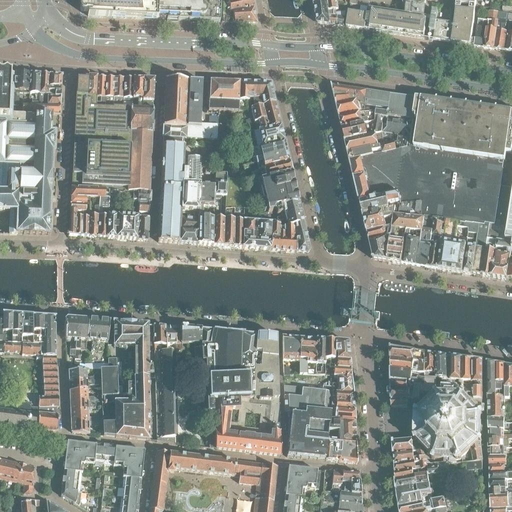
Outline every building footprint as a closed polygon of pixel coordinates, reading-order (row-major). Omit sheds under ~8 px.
[(157,18),(157,13),(167,13),(167,21),(220,23),(220,3),(201,2),(200,0),(79,0),(80,0),(81,1),(81,0),(84,0),(84,6),(82,6),(80,7),(80,9),(79,9),(79,10),(80,12),(82,13),(83,13),(88,14),(87,17),(156,21),(157,18)] [(253,6),(251,0),(246,0),(230,3),(222,4),(222,11),(231,11),(232,10),(253,6)] [(426,1),(425,0),(406,0),(406,5),(405,15),(405,19),(372,14),(372,17),(349,13),(346,29),(365,32),(365,29),(424,37),(425,33),(426,22),(424,21),(425,7),(426,1)] [(346,7),(345,1),(315,7),(318,25),(331,27),(332,19),(336,19),(336,16),(336,15),(336,13),(338,12),(338,9),(346,7)] [(229,18),(222,18),(222,23),(257,25),(253,6),(232,10),(231,11),(222,11),(222,13),(226,14),(230,13),(231,19),(233,18),(233,19),(234,21),(232,21),(232,20),(229,21),(229,18)] [(471,41),(474,19),(475,13),(457,12),(457,13),(456,17),(453,16),(453,12),(453,11),(452,10),(451,9),(450,9),(450,8),(449,8),(448,8),(447,8),(446,8),(445,8),(444,8),(443,8),(443,9),(442,9),(441,10),(440,10),(440,11),(439,12),(439,13),(439,14),(438,14),(432,13),(429,34),(430,34),(430,38),(429,41),(430,41),(434,42),(460,46),(470,47),(471,41)] [(493,51),(497,25),(498,20),(497,19),(498,13),(490,12),(488,21),(487,29),(484,49),(493,51)] [(509,21),(510,15),(498,13),(497,19),(498,20),(509,21)] [(338,20),(337,28),(344,29),(346,14),(341,15),(340,20),(338,20)] [(332,19),(331,27),(337,28),(338,20),(340,20),(341,15),(336,16),(336,19),(332,19)] [(484,49),(487,29),(483,28),(484,21),(478,20),(474,48),(484,49)] [(498,20),(497,25),(493,51),(494,51),(504,52),(509,21),(498,20)] [(0,122),(11,123),(13,106),(14,94),(15,74),(0,73),(0,122)] [(14,94),(13,106),(18,106),(19,97),(16,97),(16,95),(22,95),(30,95),(31,75),(23,75),(15,74),(14,94)] [(31,75),(30,95),(34,95),(34,97),(35,97),(35,100),(32,100),(31,105),(31,106),(39,106),(40,76),(31,75)] [(40,76),(39,106),(48,106),(49,95),(50,76),(40,76)] [(61,97),(62,76),(50,76),(49,95),(50,95),(50,97),(61,97)] [(151,159),(152,134),(130,133),(131,110),(123,110),(113,109),(105,109),(96,109),(96,103),(96,98),(88,98),(89,77),(77,77),(71,190),(109,191),(120,192),(128,193),(128,192),(132,193),(149,193),(150,168),(151,159)] [(96,98),(97,78),(89,77),(88,98),(96,98)] [(105,99),(106,78),(97,78),(96,98),(101,98),(101,103),(96,103),(96,109),(105,109),(105,103),(105,99)] [(113,109),(113,102),(113,99),(114,79),(106,78),(105,99),(111,99),(111,103),(105,103),(105,109),(113,109)] [(123,110),(124,79),(114,79),(113,99),(118,99),(118,101),(120,101),(120,103),(113,102),(113,109),(123,110)] [(133,101),(134,79),(124,79),(123,110),(131,110),(132,110),(133,109),(133,101)] [(134,79),(133,100),(138,100),(138,101),(142,100),(143,80),(134,79)] [(142,102),(142,109),(145,109),(153,109),(153,102),(154,80),(143,80),(142,100),(142,102)] [(164,125),(184,126),(187,82),(165,81),(164,125)] [(200,127),(200,125),(202,82),(189,82),(187,126),(200,127)] [(239,84),(220,83),(210,83),(209,111),(238,113),(238,112),(239,84)] [(270,84),(239,84),(238,112),(238,113),(246,111),(246,103),(249,103),(249,101),(253,101),(254,109),(275,104),(270,85),(270,84)] [(416,100),(391,96),(367,92),(332,87),(335,97),(335,100),(337,105),(357,101),(359,114),(375,110),(389,112),(388,117),(413,120),(416,100)] [(50,95),(49,95),(48,106),(60,106),(61,97),(50,97),(50,95)] [(363,168),(352,171),(354,180),(365,177),(371,201),(382,199),(383,207),(386,206),(387,210),(389,210),(389,206),(400,204),(400,206),(417,204),(422,204),(421,220),(424,220),(435,222),(435,224),(445,226),(457,228),(468,230),(468,234),(477,236),(479,226),(485,227),(485,225),(490,225),(495,226),(504,171),(505,163),(507,154),(511,155),(511,154),(511,113),(511,114),(511,113),(508,113),(508,112),(507,112),(506,111),(505,111),(504,111),(503,111),(502,111),(501,111),(500,111),(499,111),(497,111),(497,109),(482,107),(482,109),(479,108),(478,108),(477,107),(476,107),(475,107),(474,107),(474,106),(473,106),(472,106),(472,107),(471,107),(470,107),(467,107),(467,105),(438,100),(437,100),(437,102),(434,102),(434,101),(433,101),(432,101),(431,100),(430,100),(429,100),(428,100),(427,100),(426,100),(425,100),(422,100),(416,100),(413,120),(410,138),(408,148),(400,150),(399,148),(397,149),(398,151),(361,160),(363,168)] [(357,101),(337,105),(340,118),(359,114),(357,101)] [(275,104),(254,109),(251,110),(254,123),(258,122),(260,131),(260,132),(280,127),(275,104)] [(22,107),(22,113),(22,115),(35,116),(48,116),(48,110),(60,110),(60,106),(48,106),(39,106),(31,106),(22,106),(22,107)] [(153,111),(153,110),(133,109),(132,110),(131,110),(130,133),(152,134),(152,133),(153,111)] [(359,114),(340,118),(342,130),(376,122),(377,116),(388,117),(389,112),(375,110),(359,114)] [(51,126),(51,125),(51,116),(48,116),(35,116),(34,125),(11,123),(0,122),(0,212),(17,213),(16,224),(16,236),(16,235),(22,236),(43,237),(43,236),(50,237),(51,216),(50,216),(50,197),(51,197),(52,196),(52,194),(51,194),(51,191),(52,191),(52,188),(51,188),(51,183),(52,183),(52,180),(52,177),(53,174),(52,174),(52,173),(51,173),(52,155),(54,155),(55,134),(50,134),(50,126),(51,126)] [(410,138),(413,120),(388,117),(377,116),(376,122),(342,130),(343,131),(346,141),(345,142),(384,134),(384,133),(410,138)] [(209,117),(209,125),(217,126),(217,118),(209,117)] [(184,126),(164,125),(163,127),(158,244),(179,246),(180,217),(181,212),(199,213),(199,207),(200,186),(201,158),(187,157),(187,179),(183,179),(183,173),(185,172),(185,169),(183,169),(184,149),(184,140),(217,141),(218,126),(217,126),(209,125),(200,125),(200,127),(187,126),(187,128),(184,128),(184,126)] [(284,142),(280,127),(260,132),(260,131),(254,132),(256,144),(253,145),(253,149),(284,142)] [(384,134),(345,142),(347,151),(348,154),(394,143),(396,145),(399,146),(400,150),(408,148),(410,138),(384,133),(384,134)] [(252,157),(254,164),(243,167),(245,174),(258,171),(257,165),(263,163),(262,159),(286,153),(284,142),(253,149),(255,156),(252,157)] [(399,148),(400,150),(399,146),(396,145),(394,143),(348,154),(350,162),(361,160),(398,151),(397,149),(399,148)] [(287,156),(286,153),(262,159),(263,163),(257,165),(258,171),(260,170),(289,164),(287,156)] [(363,168),(361,160),(350,162),(352,171),(363,168)] [(291,174),(290,167),(289,164),(260,170),(261,173),(262,174),(264,174),(266,180),(291,174)] [(226,197),(227,179),(227,174),(215,173),(214,186),(214,200),(220,200),(221,199),(221,197),(226,197)] [(298,204),(291,174),(266,180),(260,181),(267,211),(274,210),(298,204)] [(371,201),(365,177),(354,180),(360,204),(371,201)] [(245,181),(235,180),(227,179),(226,197),(225,209),(235,210),(244,210),(245,181)] [(214,186),(200,186),(199,207),(213,208),(214,200),(214,186)] [(109,201),(109,191),(71,190),(71,199),(90,200),(95,200),(99,200),(109,201)] [(116,240),(117,217),(112,217),(112,212),(115,212),(116,206),(119,206),(119,204),(120,194),(120,192),(109,191),(109,201),(109,204),(108,209),(108,218),(107,240),(116,240)] [(149,205),(149,193),(132,193),(131,202),(138,203),(138,204),(149,205)] [(127,195),(120,194),(119,204),(129,205),(129,201),(127,200),(127,195)] [(371,201),(360,204),(363,216),(387,210),(386,206),(383,207),(382,199),(371,201)] [(77,212),(76,237),(88,238),(89,217),(94,217),(94,207),(95,200),(90,200),(90,206),(89,213),(77,212)] [(97,239),(99,200),(95,200),(94,207),(94,217),(89,217),(88,238),(97,239)] [(107,240),(108,218),(101,218),(101,209),(108,209),(109,204),(109,201),(99,200),(97,239),(107,240)] [(148,215),(149,205),(138,204),(138,205),(139,205),(138,214),(141,214),(144,214),(148,215)] [(298,204),(274,210),(275,214),(276,215),(278,216),(279,215),(280,214),(281,218),(276,219),(276,221),(285,222),(289,222),(291,227),(294,227),(303,225),(298,204)] [(421,220),(422,204),(417,204),(400,206),(399,217),(395,217),(394,228),(367,234),(369,243),(391,238),(395,239),(396,231),(406,233),(422,235),(424,220),(421,220)] [(225,221),(224,248),(233,249),(235,210),(225,209),(225,221)] [(387,210),(363,216),(364,219),(365,225),(388,219),(395,217),(396,210),(395,209),(389,210),(387,210)] [(235,210),(233,249),(242,249),(243,222),(244,210),(235,210)] [(76,237),(77,212),(70,212),(69,236),(68,237),(76,238),(76,237)] [(224,248),(225,221),(223,221),(223,219),(221,217),(213,216),(213,220),(212,247),(224,248)] [(137,242),(138,220),(138,218),(117,217),(116,240),(137,242)] [(198,219),(180,217),(179,246),(197,246),(198,219)] [(394,228),(395,217),(388,219),(365,225),(366,231),(367,234),(394,228)] [(212,247),(213,220),(198,219),(197,246),(212,247)] [(146,220),(140,220),(138,220),(137,242),(147,242),(148,220),(146,220)] [(429,269),(435,224),(435,222),(424,220),(422,235),(417,267),(428,269),(429,269)] [(271,226),(272,226),(272,225),(243,222),(242,249),(270,251),(271,226)] [(296,253),(294,227),(291,227),(289,222),(285,222),(287,228),(284,229),(280,229),(281,226),(272,226),(271,226),(270,251),(296,253)] [(435,224),(429,269),(438,270),(445,226),(435,224)] [(309,251),(303,225),(294,227),(296,253),(307,254),(309,252),(309,251)] [(482,277),(488,239),(490,225),(485,225),(485,227),(479,226),(477,236),(477,241),(476,246),(472,275),(482,277)] [(462,274),(466,247),(455,245),(457,228),(445,226),(438,270),(448,272),(462,274)] [(402,265),(406,233),(396,231),(395,239),(391,238),(388,263),(402,265)] [(417,267),(422,235),(406,233),(402,265),(417,267)] [(388,263),(391,238),(369,243),(373,260),(388,263)] [(488,239),(482,277),(491,278),(497,241),(488,239)] [(509,266),(510,258),(511,250),(511,247),(511,243),(497,241),(491,278),(492,279),(499,280),(507,281),(509,266)] [(472,275),(476,246),(474,246),(474,248),(466,247),(462,274),(472,275)] [(351,310),(342,309),(341,316),(350,317),(351,310)] [(12,345),(13,316),(2,315),(2,317),(2,344),(5,344),(12,345)] [(20,317),(13,316),(12,345),(13,345),(16,345),(16,344),(17,334),(19,334),(21,334),(22,334),(23,317),(20,317)] [(22,334),(21,334),(21,338),(32,339),(33,338),(33,333),(33,318),(23,317),(22,334)] [(32,339),(32,345),(38,346),(38,354),(43,354),(44,319),(33,318),(33,333),(40,333),(40,338),(33,338),(32,339)] [(56,358),(55,321),(55,319),(44,319),(43,354),(38,354),(38,357),(40,358),(42,358),(56,358)] [(75,350),(77,321),(67,320),(64,322),(65,341),(70,342),(69,356),(74,357),(75,357),(75,350)] [(75,357),(74,357),(74,360),(80,361),(81,351),(85,352),(86,343),(88,322),(77,321),(75,350),(75,357)] [(96,353),(98,322),(88,322),(86,343),(92,343),(92,345),(91,346),(90,352),(96,353)] [(109,323),(98,322),(96,353),(101,353),(102,344),(107,344),(109,323)] [(154,347),(154,328),(148,327),(148,326),(120,324),(112,323),(113,348),(113,349),(120,349),(133,348),(134,379),(148,379),(149,379),(149,380),(153,380),(155,380),(154,373),(154,368),(153,368),(149,369),(148,347),(154,347)] [(154,328),(154,347),(154,352),(161,352),(161,346),(164,346),(164,328),(154,327),(154,328)] [(180,329),(164,328),(164,346),(175,345),(175,352),(182,352),(181,346),(181,329),(180,329)] [(202,363),(201,331),(188,330),(188,329),(185,329),(181,329),(181,346),(186,346),(194,346),(195,363),(202,363)] [(213,332),(201,331),(202,363),(205,363),(209,449),(215,450),(213,409),(239,411),(240,397),(254,398),(256,369),(254,369),(255,353),(257,353),(258,336),(257,336),(244,335),(244,334),(239,334),(229,333),(219,332),(213,332)] [(257,353),(261,353),(260,369),(256,369),(254,398),(240,397),(239,411),(213,409),(215,450),(281,458),(278,395),(277,338),(258,336),(257,353)] [(300,363),(300,340),(282,338),(283,362),(290,362),(299,363),(300,363)] [(300,363),(299,363),(299,375),(307,376),(307,364),(316,365),(316,341),(300,340),(300,363)] [(325,361),(324,342),(316,341),(316,365),(322,366),(322,368),(321,368),(321,373),(318,373),(318,376),(325,376),(325,367),(325,361)] [(335,357),(334,343),(324,342),(325,361),(330,362),(330,365),(329,365),(329,369),(333,369),(338,369),(338,367),(340,364),(334,364),(334,357),(335,357)] [(349,363),(348,348),(347,346),(347,344),(345,344),(334,343),(335,357),(334,357),(334,364),(340,364),(339,362),(349,363)] [(13,348),(13,345),(12,345),(5,344),(4,348),(4,355),(13,355),(13,348)] [(21,356),(22,345),(22,344),(19,344),(16,344),(16,345),(13,345),(13,348),(13,355),(21,356)] [(30,357),(30,345),(27,345),(22,345),(21,356),(21,357),(30,357)] [(38,354),(38,346),(32,345),(30,345),(30,357),(38,357),(38,354)] [(427,371),(427,354),(391,349),(391,361),(425,364),(425,370),(427,371)] [(172,352),(161,352),(154,352),(154,362),(173,362),(172,352)] [(436,374),(436,356),(427,354),(427,371),(425,370),(425,375),(425,379),(436,379),(436,374)] [(447,386),(447,357),(436,356),(436,374),(436,379),(442,379),(442,386),(447,386)] [(460,386),(460,359),(447,357),(447,386),(442,386),(437,387),(432,387),(432,394),(433,394),(433,393),(437,391),(437,393),(441,393),(460,395),(462,393),(462,389),(462,386),(460,386)] [(127,396),(118,396),(116,369),(116,359),(108,360),(108,365),(108,370),(100,370),(101,381),(101,385),(101,398),(101,401),(102,405),(102,418),(102,422),(103,426),(103,429),(103,437),(115,439),(115,438),(150,442),(149,380),(149,379),(148,379),(134,379),(134,385),(131,385),(127,385),(127,396)] [(471,383),(471,361),(460,359),(460,386),(462,386),(462,389),(471,390),(471,383)] [(425,364),(391,361),(391,371),(425,375),(425,370),(425,364)] [(482,363),(482,362),(471,361),(471,383),(471,390),(473,395),(474,400),(482,401),(482,390),(482,363)] [(173,372),(173,362),(154,362),(154,368),(154,373),(173,372)] [(502,390),(502,384),(496,384),(496,364),(487,363),(488,396),(496,397),(496,391),(505,392),(505,390),(502,390)] [(505,384),(505,366),(496,364),(496,384),(502,384),(505,384)] [(333,369),(333,370),(334,370),(333,376),(333,377),(337,378),(337,385),(352,386),(350,370),(338,369),(333,369)] [(85,371),(73,371),(69,371),(69,383),(87,381),(87,374),(89,374),(89,371),(89,370),(85,371)] [(425,375),(391,371),(391,382),(410,384),(410,387),(414,387),(418,387),(420,387),(425,387),(425,379),(425,375)] [(173,383),(173,372),(154,373),(155,380),(155,383),(173,383)] [(437,387),(436,379),(425,379),(425,387),(420,387),(420,394),(432,394),(432,387),(437,387)] [(87,386),(101,385),(101,381),(87,381),(87,382),(69,383),(70,393),(90,392),(90,389),(88,389),(87,386)] [(413,388),(413,387),(410,387),(410,384),(391,382),(391,388),(391,391),(410,393),(410,391),(411,391),(411,388),(413,388)] [(174,393),(173,383),(155,383),(155,394),(174,393)] [(352,386),(337,385),(332,385),(332,388),(332,392),(353,393),(352,386)] [(332,388),(322,387),(322,392),(302,390),(302,389),(284,387),(284,397),(285,414),(305,416),(306,407),(331,410),(331,401),(331,392),(332,392),(332,388)] [(474,400),(473,395),(471,390),(462,389),(462,393),(463,394),(462,396),(479,414),(481,413),(482,401),(474,400)] [(408,400),(410,400),(410,393),(391,391),(391,400),(408,400)] [(480,440),(481,417),(483,416),(482,413),(481,413),(479,414),(462,396),(463,394),(462,393),(460,395),(441,393),(437,393),(437,391),(433,393),(433,394),(434,394),(417,410),(416,410),(415,412),(414,413),(415,413),(416,414),(415,415),(415,418),(416,418),(415,434),(415,435),(414,438),(415,438),(414,439),(414,442),(416,441),(432,458),(431,460),(434,461),(436,460),(444,460),(444,463),(430,465),(427,461),(426,460),(425,459),(426,465),(427,470),(439,469),(439,474),(453,472),(452,465),(457,464),(458,463),(460,463),(461,460),(460,459),(478,443),(480,444),(481,444),(482,441),(480,440)] [(90,394),(90,392),(70,393),(70,403),(101,401),(101,398),(88,398),(88,394),(90,394)] [(353,393),(332,392),(331,392),(331,401),(353,403),(353,395),(353,393)] [(174,403),(174,393),(155,394),(155,404),(174,403)] [(505,408),(505,399),(505,397),(496,397),(488,396),(488,407),(505,408)] [(59,409),(58,398),(44,398),(39,398),(38,409),(56,409),(59,409)] [(0,424),(39,430),(38,415),(38,409),(31,408),(31,404),(0,399),(0,424)] [(408,400),(391,400),(391,409),(392,409),(408,408),(408,400)] [(101,401),(70,403),(70,413),(91,412),(91,410),(88,410),(88,406),(102,405),(101,401)] [(331,401),(331,410),(335,410),(354,412),(353,403),(331,401)] [(174,414),(174,403),(155,404),(156,414),(174,414)] [(332,432),(333,422),(335,410),(331,410),(306,407),(305,416),(285,414),(287,458),(328,462),(331,441),(332,432)] [(505,420),(505,408),(488,407),(488,419),(505,420)] [(57,417),(56,409),(38,409),(38,415),(57,417)] [(354,412),(335,410),(333,422),(354,423),(354,412)] [(91,412),(70,413),(71,424),(102,422),(102,418),(89,419),(89,415),(91,415),(91,412)] [(174,414),(156,414),(156,425),(175,424),(174,414)] [(57,432),(58,417),(57,417),(38,415),(39,430),(41,430),(41,432),(43,433),(44,430),(57,432)] [(504,431),(505,420),(488,419),(488,430),(504,431)] [(103,426),(102,422),(71,424),(71,434),(89,436),(89,435),(91,435),(91,427),(103,426)] [(355,434),(354,423),(333,422),(332,432),(333,432),(336,432),(336,441),(355,443),(355,439),(355,434)] [(175,435),(175,424),(156,425),(156,435),(175,435)] [(504,431),(488,430),(489,440),(511,439),(511,436),(504,436),(504,431)] [(175,439),(175,435),(156,435),(157,443),(174,445),(174,439),(175,439)] [(505,449),(504,444),(510,444),(510,446),(511,445),(511,439),(489,440),(489,449),(505,449)] [(357,465),(355,443),(336,441),(331,441),(328,462),(357,465)] [(413,442),(411,442),(393,442),(394,456),(414,454),(414,453),(413,442)] [(458,463),(457,464),(466,463),(478,462),(482,461),(481,444),(480,444),(478,443),(460,459),(461,460),(460,463),(458,463)] [(94,463),(96,447),(69,444),(66,446),(64,473),(79,474),(82,474),(79,473),(80,466),(83,466),(85,465),(85,462),(93,463),(93,466),(94,466),(94,463)] [(96,447),(94,463),(104,464),(105,447),(103,447),(96,447)] [(105,447),(104,464),(113,465),(115,449),(108,448),(107,447),(105,447)] [(511,448),(505,449),(489,449),(489,457),(506,457),(511,456),(511,448)] [(115,449),(113,465),(113,468),(114,468),(114,466),(122,467),(122,469),(123,470),(126,471),(125,479),(123,478),(123,479),(125,479),(141,481),(144,455),(142,452),(115,449)] [(425,459),(426,460),(423,450),(417,452),(417,454),(421,454),(425,459)] [(163,511),(168,474),(174,474),(174,472),(239,479),(238,486),(256,488),(256,483),(258,465),(156,453),(148,511),(163,511)] [(414,454),(394,456),(394,465),(413,464),(413,465),(426,465),(425,459),(421,454),(417,454),(419,458),(414,459),(414,454)] [(506,466),(506,457),(489,457),(489,466),(504,465),(506,466)] [(0,480),(24,486),(23,495),(29,495),(32,492),(33,469),(0,461),(0,480)] [(482,471),(482,461),(478,462),(466,463),(466,472),(482,471)] [(427,470),(426,465),(413,465),(413,464),(394,465),(395,469),(395,476),(427,470)] [(258,465),(256,483),(276,485),(277,468),(258,465)] [(504,470),(504,465),(489,466),(489,474),(511,473),(511,467),(510,468),(510,470),(504,470)] [(319,491),(321,472),(290,469),(288,471),(285,497),(304,499),(301,499),(302,491),(304,491),(306,490),(307,486),(315,487),(314,490),(319,491)] [(427,470),(395,476),(396,482),(428,476),(427,470)] [(79,474),(64,473),(63,480),(62,482),(78,484),(79,474)] [(333,473),(331,495),(352,497),(350,484),(359,485),(358,475),(333,473)] [(511,473),(489,474),(490,481),(506,481),(508,481),(511,480),(511,473)] [(430,485),(428,476),(396,482),(396,491),(430,485)] [(140,489),(141,481),(125,479),(124,489),(141,491),(141,489),(140,489)] [(511,485),(506,486),(506,481),(490,481),(490,489),(505,489),(506,497),(511,497),(511,485)] [(78,484),(62,482),(62,492),(77,493),(78,484)] [(256,483),(256,488),(255,499),(274,501),(276,485),(256,483)] [(360,497),(359,485),(350,484),(352,497),(360,497)] [(432,489),(431,490),(430,485),(396,491),(397,500),(421,496),(431,494),(432,495),(432,494),(434,493),(433,490),(432,489)] [(140,493),(141,491),(124,489),(123,499),(139,501),(140,493)] [(490,498),(506,497),(505,489),(490,489),(490,498)] [(77,493),(62,492),(61,497),(79,507),(80,505),(81,494),(77,493)] [(432,501),(432,495),(431,494),(421,496),(422,504),(399,509),(399,511),(428,511),(433,511),(435,511),(436,511),(447,510),(445,498),(432,501)] [(322,495),(321,504),(361,508),(361,506),(360,497),(352,497),(331,495),(322,495)] [(422,504),(421,496),(397,500),(399,509),(422,504)] [(304,499),(285,497),(284,505),(284,507),(300,509),(301,500),(304,500),(304,499)] [(511,507),(511,497),(506,497),(490,498),(490,508),(511,507)] [(138,509),(139,501),(123,499),(122,510),(138,511),(139,509),(138,509)] [(272,511),(274,501),(255,499),(253,511),(272,511)] [(63,511),(55,507),(47,502),(46,502),(46,507),(46,511),(63,511)]
